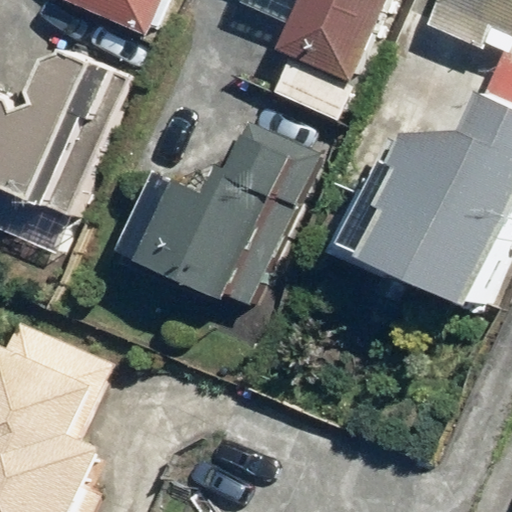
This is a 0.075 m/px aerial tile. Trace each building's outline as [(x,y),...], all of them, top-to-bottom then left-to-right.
[(63,0),(60,11),(162,50),(181,0),(63,0)] [(346,131),(399,0),(252,0),(246,17),(279,31),(250,89),(346,131)] [(511,0),(447,0),(435,28),(508,62),(467,150),(395,149),(341,269),(480,331),(511,260),(511,0)] [(79,59),(51,71),(29,122),(0,109),(0,197),(72,228),(135,83),(79,59)] [(232,319),(301,174),(251,151),(223,209),(184,190),(143,277),(232,319)] [(0,511),(87,511),(108,463),(85,453),(120,370),(24,331),(9,368),(0,364),(0,511)]
